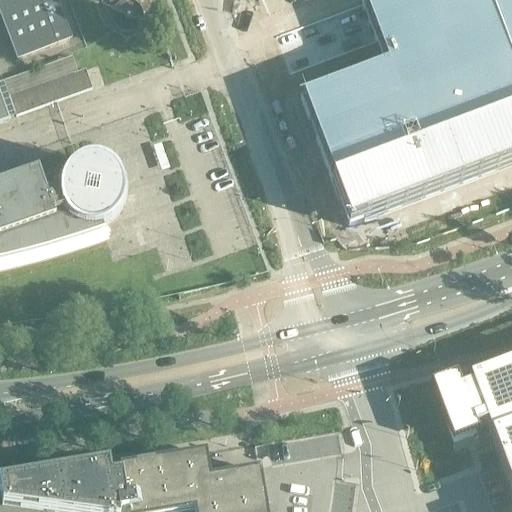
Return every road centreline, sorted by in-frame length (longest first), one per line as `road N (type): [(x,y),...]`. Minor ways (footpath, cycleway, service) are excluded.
road 1 (primary): [(0,418),(118,403),(345,354)]
road 2 (unclassified): [(212,0),(332,324)]
road 3 (primary): [(332,324),(0,391)]
road 4 (primary): [(511,267),(332,324)]
road 5 (primary): [(345,354),(511,297)]
